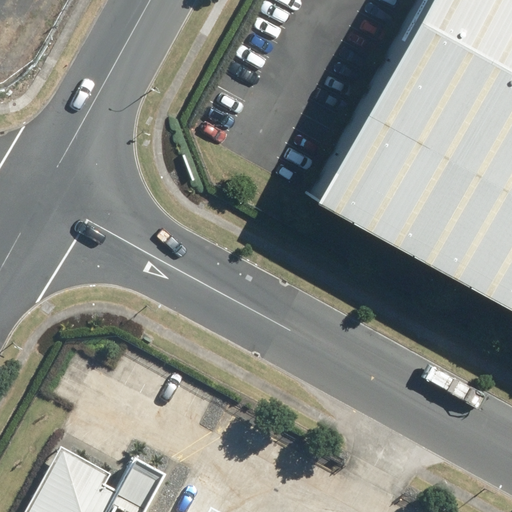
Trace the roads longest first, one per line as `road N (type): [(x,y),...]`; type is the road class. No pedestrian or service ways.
road 1 (tertiary): [(511,459),(90,228),(35,207)]
road 2 (tertiary): [(35,207),(149,0)]
